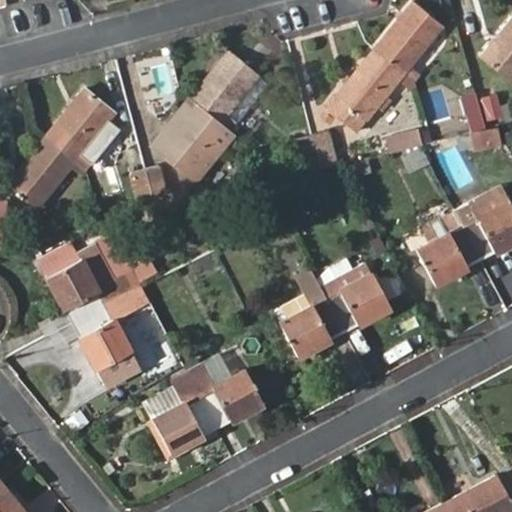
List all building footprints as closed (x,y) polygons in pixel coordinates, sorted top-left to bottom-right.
[(412,0),(374,47),(412,79),(413,83),(421,74),(411,65),(443,27),(412,0)] [(511,15),(480,55),(511,81),(511,80),(511,15)] [(412,79),(374,47),(324,107),(355,132),(399,82),(408,90),(413,83),(412,79)] [(189,97),(219,122),(258,76),(227,51),(189,97)] [(219,122),(230,130),(267,84),(258,76),(219,122)] [(44,136),(87,168),(92,162),(91,161),(81,154),(108,121),(113,114),(82,89),(44,136)] [(468,119),(482,115),(475,92),(462,96),(463,101),(468,119)] [(494,92),(479,96),(485,120),(500,116),(494,92)] [(195,181),(235,134),(230,130),(219,122),(189,97),(149,144),(195,181)] [(435,109),(442,136),(470,128),(468,119),(463,101),(435,109)] [(470,128),(484,125),(482,115),(468,119),(470,128)] [(117,129),(108,121),(81,154),(91,161),(117,129)] [(384,131),(389,149),(421,140),(418,128),(417,124),(384,131)] [(426,126),(418,128),(421,140),(430,139),(426,126)] [(473,148),(498,147),(497,127),(472,128),(473,148)] [(310,135),(316,158),(335,154),(330,131),(310,135)] [(299,172),(318,167),(316,158),(310,135),(291,139),(299,172)] [(81,175),(87,168),(44,136),(6,183),(37,208),(70,167),(81,175)] [(318,167),(338,162),(335,154),(316,158),(318,167)] [(349,177),(371,171),(366,156),(345,162),(349,177)] [(167,192),(161,167),(145,172),(152,199),(155,210),(187,201),(189,200),(186,187),(167,192)] [(139,214),(155,210),(152,199),(145,172),(129,176),(139,214)] [(511,207),(499,182),(453,206),(479,259),(511,241),(511,207)] [(479,259),(453,206),(418,225),(426,241),(415,246),(434,283),(479,259)] [(213,241),(223,258),(243,247),(233,229),(213,241)] [(44,276),(69,323),(133,288),(125,272),(96,288),(79,257),(44,276)] [(364,261),(319,284),(344,331),(389,308),(364,261)] [(344,331),(319,284),(309,266),(293,275),(302,293),(273,309),(298,355),(344,331)] [(104,386),(138,367),(113,320),(142,304),(133,288),(69,323),(104,386)] [(185,369),(216,428),(262,404),(244,368),(213,384),(201,361),(185,369)] [(170,452),(216,428),(185,369),(172,376),(184,400),(150,416),(170,452)] [(151,413),(180,398),(176,390),(147,404),(151,413)] [(441,502),(446,511),(504,511),(511,508),(511,504),(495,473),(441,502)] [(24,511),(6,490),(0,495),(0,511),(24,511)] [(446,511),(441,502),(421,511),(446,511)]
